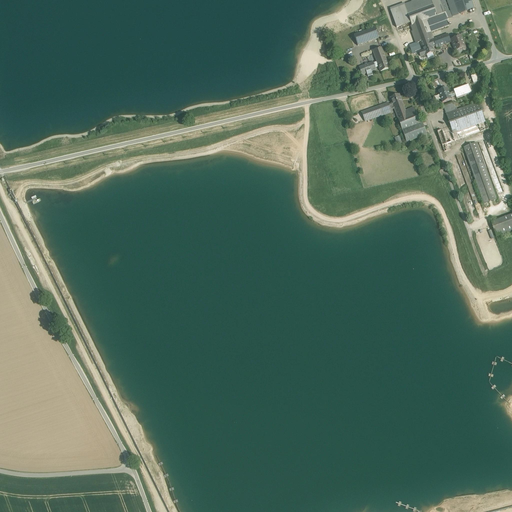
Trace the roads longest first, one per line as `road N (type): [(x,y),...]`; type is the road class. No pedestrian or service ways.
road 1 (unclassified): [(0,172),(511,56)]
road 2 (track): [(0,211),(150,511)]
road 3 (track): [(384,0),(484,274)]
road 4 (unclassified): [(133,468),(0,470)]
